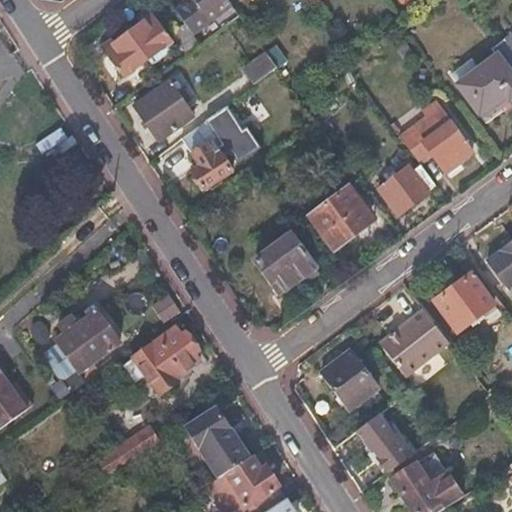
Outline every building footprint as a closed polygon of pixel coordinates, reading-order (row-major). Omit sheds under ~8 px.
[(225,0),(191,0),(194,2),(176,15),(185,27),(192,36),(210,24),(231,8),(225,0)] [(397,0),(406,12),(422,0),(397,0)] [(151,19),(127,36),(146,62),(170,45),(151,19)] [(257,20),(248,26),(261,44),(270,37),(257,20)] [(185,27),(172,36),(189,60),(203,50),(192,36),(185,27)] [(127,36),(105,51),(125,78),(146,62),(127,36)] [(493,50),(499,58),(459,87),(481,117),(507,98),(510,103),(511,101),(511,50),(505,42),(493,50)] [(266,56),(245,72),(257,88),(278,72),(266,56)] [(160,61),(151,68),(159,79),(169,73),(160,61)] [(151,68),(145,72),(153,84),(159,79),(151,68)] [(169,82),(134,107),(160,143),(194,119),(169,82)] [(411,130),(413,132),(401,140),(421,168),(434,158),(447,176),(474,156),(438,107),(424,117),(425,120),(411,130)] [(208,123),(183,140),(200,168),(191,174),(201,192),(230,171),(215,149),(222,144),(208,123)] [(414,173),(410,168),(379,192),(382,197),(375,202),(389,222),(397,216),(398,218),(430,195),(428,193),(436,187),(421,168),(414,173)] [(350,187),(309,218),(335,252),(371,226),(360,211),(364,207),(350,187)] [(364,207),(360,211),(371,226),(375,222),(364,207)] [(292,235),(255,263),(271,285),(278,280),(287,293),(317,270),(292,235)] [(511,245),(490,261),(511,289),(511,288),(511,245)] [(474,274),(437,302),(460,332),(497,304),(474,274)] [(425,311),(380,344),(407,378),(451,345),(425,311)] [(63,337),(54,343),(77,375),(120,345),(97,313),(76,328),(70,320),(57,329),(63,337)] [(180,337),(175,330),(123,367),(136,386),(147,379),(159,397),(180,382),(178,378),(199,365),(193,356),(198,353),(185,333),(180,337)] [(345,369),(328,381),(350,412),(380,390),(354,353),(341,363),(345,369)] [(345,369),(341,363),(324,375),(328,381),(345,369)] [(0,376),(0,429),(25,412),(0,376)] [(217,411),(188,429),(220,479),(249,461),(217,411)] [(158,445),(149,430),(99,463),(109,477),(158,445)] [(406,464),(396,450),(370,469),(381,482),(406,464)] [(220,479),(207,487),(222,511),(271,511),(287,502),(258,455),(249,461),(220,479)] [(417,466),(394,481),(413,511),(442,511),(463,499),(448,476),(430,487),(417,466)] [(180,492),(166,501),(172,510),(186,501),(180,492)] [(271,511),(292,511),(287,502),(271,511)]
